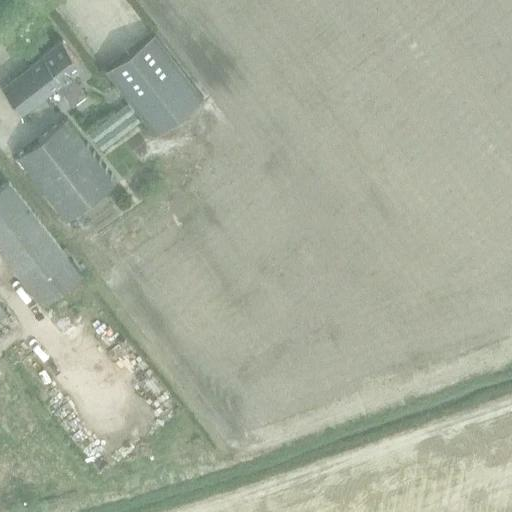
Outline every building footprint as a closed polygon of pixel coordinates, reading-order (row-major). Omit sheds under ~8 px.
[(105,68),(155,132),(202,95),(153,31),(105,68)] [(72,104),(85,93),(70,73),(81,64),(61,38),(1,84),(21,110),(56,83),(72,104)] [(14,134),(27,127),(16,108),(3,115),(14,134)] [(16,154),(66,217),(113,181),(64,117),(16,154)] [(0,184),(0,250),(42,304),(81,274),(7,179),(0,184)]
